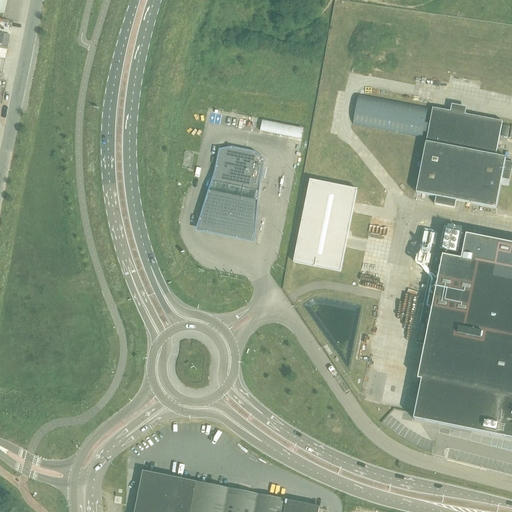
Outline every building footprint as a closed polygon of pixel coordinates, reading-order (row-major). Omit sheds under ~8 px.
[(0,33),(0,57),(5,59),(10,35),(0,33)] [(359,94),(353,122),(422,136),(428,108),(359,94)] [(417,201),(424,202),(426,195),(437,197),(435,205),(455,209),(457,201),(497,209),(497,206),(502,178),(511,180),(511,174),(511,162),(507,162),(507,159),(497,157),(504,123),(435,109),(417,201)] [(507,138),(509,126),(504,125),(501,137),(507,138)] [(301,130),(293,129),(292,137),(299,138),(301,130)] [(255,152),(231,147),(219,150),(213,181),(258,191),(264,159),(255,152)] [(357,190),(310,180),(294,263),(341,272),(357,190)] [(258,191),(213,181),(206,194),(256,203),(258,191)] [(256,203),(206,194),(193,232),(253,244),(256,203)] [(511,244),(467,235),(462,260),(444,256),(440,274),(431,272),(416,343),(426,345),(419,380),(422,381),(414,420),(511,439),(511,244)] [(144,472),(135,511),(226,511),(231,489),(144,472)] [(231,489),(226,511),(317,511),(319,507),(231,489)]
